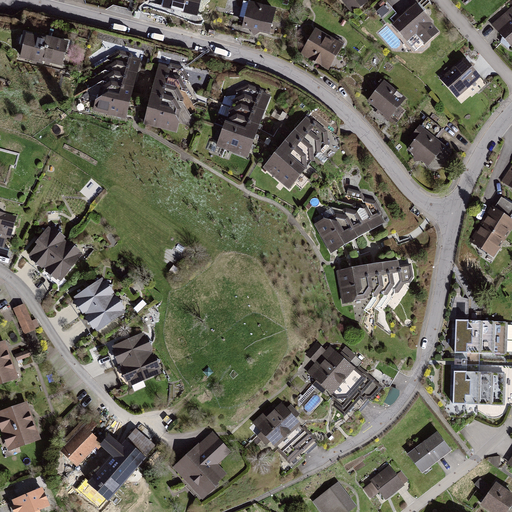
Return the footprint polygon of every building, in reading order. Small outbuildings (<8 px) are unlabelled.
[(202,0),(172,0),(170,9),(178,11),(183,19),(190,14),(198,16),(202,0)] [(341,0),(352,14),(369,1),(367,0),(341,0)] [(277,9),(250,3),(243,29),(251,31),(254,36),(261,33),(270,35),(277,9)] [(416,5),(391,27),(407,44),(417,35),(426,45),(440,33),(432,23),(433,22),(416,5)] [(511,6),(491,24),(511,48),(511,6)] [(387,14),(382,8),(376,13),(381,19),(387,14)] [(344,46),(316,29),(301,54),(330,71),(344,46)] [(46,39),(27,34),(20,60),(43,66),(44,63),(63,68),(70,43),(47,37),(46,39)] [(120,51),(108,58),(93,112),(127,120),(142,60),(134,58),(132,54),(120,51)] [(464,56),(438,78),(455,97),(480,76),(464,56)] [(169,66),(160,64),(144,125),(177,133),(189,78),(183,68),(171,64),(169,66)] [(409,101),(385,82),(368,103),(395,125),(407,112),(402,108),(409,101)] [(249,85),(237,90),(216,147),(249,159),(273,96),(265,94),(263,91),(249,85)] [(312,122),(307,118),(264,168),(289,190),(329,145),(328,132),(315,122),(312,122)] [(447,147),(421,127),(412,138),(417,142),(409,151),(415,156),(415,163),(422,162),(430,168),(447,147)] [(511,165),(501,181),(511,188),(511,165)] [(326,220),(315,225),(333,255),(386,224),(383,218),(384,213),(376,202),(365,199),(362,193),(348,189),(346,195),(338,202),(352,206),(360,209),(357,213),(346,209),(343,211),(333,208),(324,214),(326,220)] [(494,207),(492,206),(469,240),(493,256),(511,227),(511,218),(510,218),(511,215),(511,203),(501,197),(494,207)] [(17,216),(0,211),(0,248),(5,250),(8,239),(11,240),(17,216)] [(83,254),(49,229),(27,258),(61,283),(83,254)] [(398,259),(335,270),(342,304),(398,293),(404,283),(409,282),(413,276),(412,263),(399,266),(398,259)] [(103,279),(73,300),(98,335),(128,314),(103,279)] [(26,306),(13,311),(24,335),(36,330),(26,306)] [(508,321),(455,319),(454,352),(466,352),(466,370),(452,369),(451,405),(505,407),(506,372),(479,370),(480,353),(507,354),(508,321)] [(146,334),(113,348),(129,389),(163,375),(146,334)] [(6,342),(0,344),(0,385),(20,379),(6,342)] [(326,350),(317,342),(305,355),(314,363),(306,372),(315,380),(312,384),(322,392),(325,389),(336,397),(331,401),(345,414),(360,397),(364,401),(366,398),(372,398),(382,386),(359,366),(363,362),(345,346),(338,354),(329,346),(326,350)] [(29,351),(15,356),(17,362),(31,357),(29,351)] [(274,409),(271,405),(252,423),(260,432),(256,435),(266,445),(269,442),(289,463),(315,439),(295,417),(299,414),(290,405),(286,408),(281,402),(274,409)] [(28,404),(0,414),(0,428),(9,453),(42,441),(28,404)] [(67,442),(59,449),(76,465),(101,439),(91,430),(97,422),(90,416),(85,422),(83,420),(64,439),(67,442)] [(116,428),(110,427),(109,433),(99,444),(111,454),(88,482),(110,502),(156,445),(135,428),(120,443),(116,438),(116,428)] [(213,430),(173,466),(203,498),(227,474),(219,463),(232,451),(213,430)] [(436,430),(408,453),(424,473),(452,450),(436,430)] [(371,482),(364,488),(371,498),(378,492),(385,500),(409,480),(401,471),(396,474),(389,465),(369,481),(371,482)] [(489,485),(480,478),(474,484),(484,492),(489,485)] [(478,504),(488,511),(505,511),(511,503),(511,492),(495,481),(478,504)] [(338,482),(312,501),(320,511),(347,511),(356,505),(338,482)] [(42,485),(11,498),(14,503),(10,505),(13,511),(16,511),(17,511),(30,511),(50,504),(42,485)]
